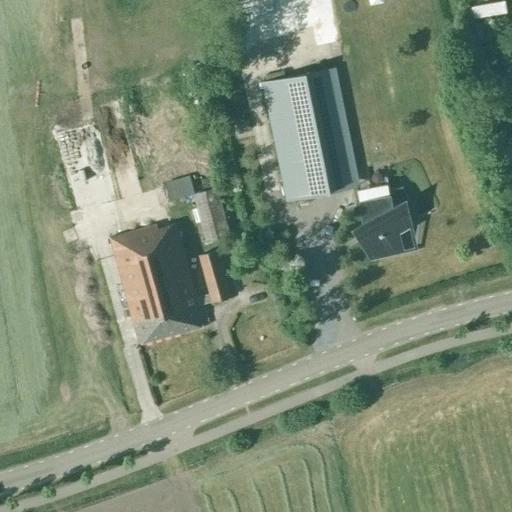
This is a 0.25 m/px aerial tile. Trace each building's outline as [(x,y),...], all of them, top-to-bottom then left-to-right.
[(264,33),(288,30),(285,3),(273,4),(274,8),(261,10),(264,33)] [(468,26),(472,41),(485,37),(481,22),(468,26)] [(263,82),(287,201),(360,186),(336,67),(263,82)] [(273,192),(270,164),(255,166),(258,194),(273,192)] [(385,170),(391,198),(361,204),(364,224),(355,230),(365,246),(367,245),(371,257),(401,251),(396,228),(408,221),(410,224),(436,208),(412,165),(385,170)] [(194,194),(190,177),(165,183),(170,201),(194,194)] [(358,196),(387,193),(387,186),(357,189),(358,196)] [(230,235),(218,188),(194,194),(206,241),(230,235)] [(217,249),(199,254),(210,293),(196,297),(175,223),(158,228),(156,224),(110,237),(139,343),(209,324),(203,303),(212,301),(231,296),(217,249)]
